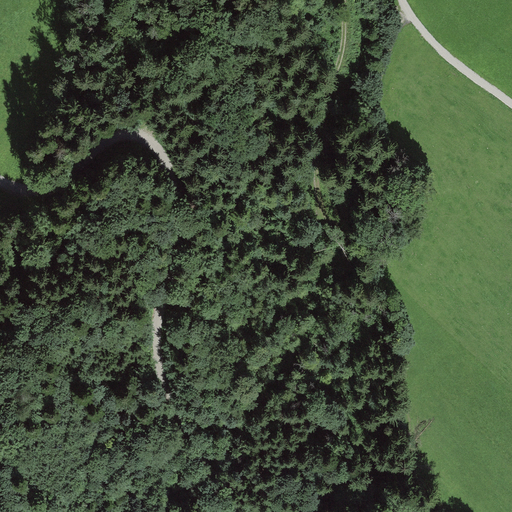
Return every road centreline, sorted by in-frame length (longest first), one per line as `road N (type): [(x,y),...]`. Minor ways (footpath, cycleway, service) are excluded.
road 1 (track): [(225,511),(172,410),(158,361),(158,315),(182,225),(152,138),(134,135),(96,153),(61,190),(23,188),(0,172)]
road 2 (track): [(344,0),(345,46),(314,160),(330,219),(378,270)]
road 3 (track): [(402,0),(444,55),(511,103)]
